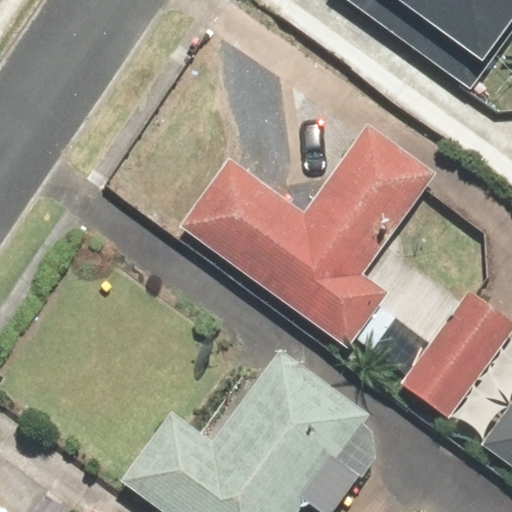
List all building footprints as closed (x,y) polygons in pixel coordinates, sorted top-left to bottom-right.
[(511,0),(385,0),(483,71),(511,31),(511,0)] [(225,169),(178,235),(350,357),(389,303),(359,282),(434,177),(361,124),(293,218),(225,169)] [(511,329),(511,323),(471,292),(397,388),(440,422),(511,329)] [(170,415),(118,483),(156,511),(296,511),(304,502),(318,511),(336,511),(395,435),(288,353),(214,449),(170,415)] [(511,389),(471,445),(511,475),(511,389)]
